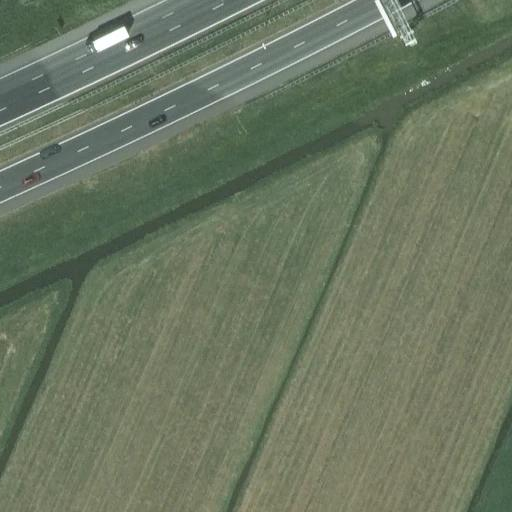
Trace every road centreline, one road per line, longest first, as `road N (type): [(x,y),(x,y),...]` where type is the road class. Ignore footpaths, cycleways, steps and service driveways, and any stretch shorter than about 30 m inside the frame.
road 1 (motorway): [(0,187),(386,0)]
road 2 (motorway): [(214,0),(0,103)]
